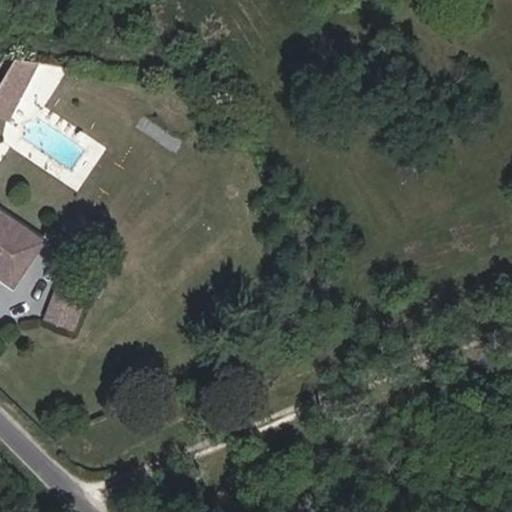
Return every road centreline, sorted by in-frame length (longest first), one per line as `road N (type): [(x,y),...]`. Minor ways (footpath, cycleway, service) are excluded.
road 1 (unknown): [(77,499),(511,310)]
road 2 (unclassified): [(0,422),(89,511)]
